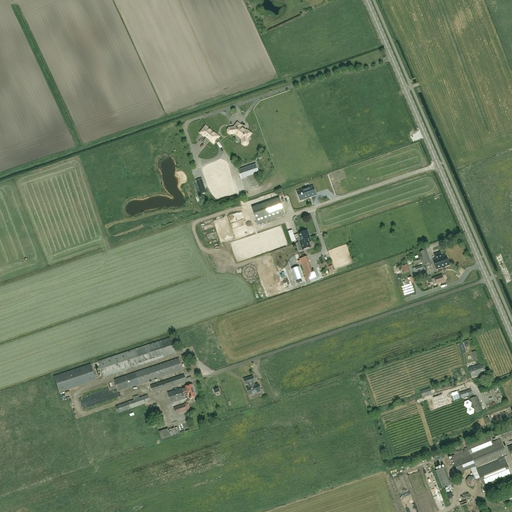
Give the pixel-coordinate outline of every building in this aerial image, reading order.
[(241,127),(241,126),(237,123),(234,127),(235,127),(234,128),(233,128),(229,128),(227,130),(228,133),(230,134),(233,134),(234,133),(236,134),(237,134),(240,137),(240,138),(242,139),(242,140),(242,144),(244,145),(247,145),(248,143),(248,139),(247,138),(248,137),(250,134),(250,133),(248,131),(246,131),(244,130),(245,129),(243,128),(242,129),(241,127)] [(218,139),(220,136),(206,125),(199,133),(204,137),(204,136),(209,141),(214,144),(215,142),(217,138),(218,139)] [(256,164),(238,170),(242,179),(259,173),(256,164)] [(239,177),(226,178),(227,191),(240,190),(239,177)] [(201,185),(198,186),(201,194),(206,192),(205,190),(203,190),(201,185)] [(317,195),(314,186),(301,191),(304,199),(317,195)] [(280,198),(252,208),(258,224),(286,215),(280,198)] [(280,230),(291,227),(290,222),(279,225),(280,230)] [(307,235),(306,231),(293,236),(295,240),(296,239),(298,243),(296,244),(297,244),(305,241),(303,237),(307,235)] [(264,234),(259,236),(264,249),(269,247),(264,234)] [(308,243),(310,242),(307,235),(303,237),(305,241),(297,244),(299,251),(310,248),(308,243)] [(293,246),(265,256),(272,276),(300,266),(293,246)] [(431,263),(427,250),(420,252),(424,265),(431,263)] [(446,256),(434,260),(437,269),(442,267),(442,268),(445,267),(445,266),(449,265),(446,256)] [(308,261),(302,263),(308,280),(316,277),(314,271),(312,272),(308,261)] [(408,263),(402,266),(405,274),(411,271),(408,263)] [(423,270),(422,265),(412,269),(414,273),(423,270)] [(435,278),(433,279),(434,285),(437,284),(444,281),(442,275),(435,278)] [(172,337),(99,361),(104,377),(177,353),(172,337)] [(179,358),(114,380),(118,392),(183,370),(179,358)] [(468,368),(472,378),(486,373),(483,363),(468,368)] [(90,364),(54,376),(59,392),(96,380),(90,364)] [(151,385),(153,393),(186,382),(184,374),(151,385)] [(244,379),(246,385),(248,385),(249,387),(247,388),(250,396),(261,392),(258,384),(254,385),(253,383),(255,382),(253,376),(244,379)] [(188,401),(190,400),(189,399),(190,398),(190,399),(192,398),(196,396),(192,384),(185,387),(168,393),(171,403),(187,398),(188,401)] [(432,394),(430,388),(421,391),(423,397),(432,394)] [(471,389),(459,393),(461,398),(473,394),(471,389)] [(148,395),(116,406),(118,413),(150,402),(148,395)] [(476,396),(470,399),(476,413),(482,410),(476,396)] [(185,404),(173,408),(176,415),(187,411),(185,404)] [(188,420),(177,425),(180,433),(191,429),(188,420)] [(511,427),(491,434),(493,441),(502,437),(503,438),(511,435),(511,427)] [(486,492),(511,481),(511,480),(511,479),(511,474),(505,457),(507,456),(500,439),(492,442),(488,435),(465,444),(467,449),(451,456),(458,472),(460,477),(461,476),(463,474),(465,472),(466,469),(475,465),(475,466),(470,468),(474,477),(469,476),(466,480),(468,486),(473,486),(476,482),(476,480),(480,478),(486,492)]
